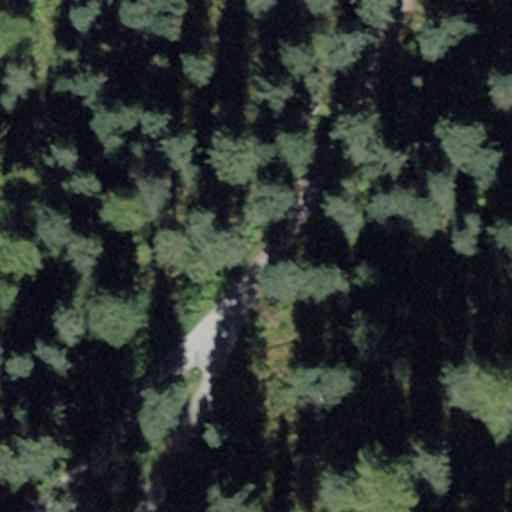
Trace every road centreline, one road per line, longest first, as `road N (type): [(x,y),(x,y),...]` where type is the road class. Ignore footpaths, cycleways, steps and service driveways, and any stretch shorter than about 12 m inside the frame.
road 1 (track): [(239,305),(336,144),(401,0)]
road 2 (track): [(20,511),(63,482),(239,305)]
road 3 (track): [(150,511),(239,305)]
